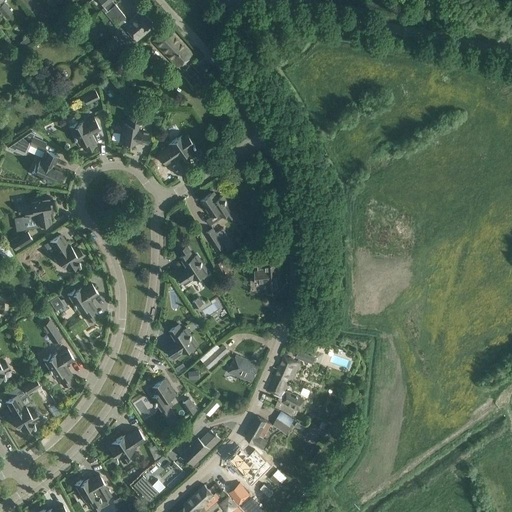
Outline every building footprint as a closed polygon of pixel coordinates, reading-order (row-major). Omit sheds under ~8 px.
[(39,6),(34,0),(18,0),(43,28),(44,28),(49,24),(50,23),(37,8),(39,6)] [(129,47),(147,31),(154,25),(142,10),(129,21),(112,1),(113,0),(98,0),(98,1),(104,8),(102,10),(119,30),(116,32),(129,47)] [(0,5),(0,11),(2,13),(2,12),(5,10),(8,7),(5,3),(4,3),(1,6),(1,5),(0,5)] [(2,12),(2,13),(6,17),(9,14),(12,11),(8,7),(5,10),(2,12)] [(177,66),(184,60),(192,53),(168,27),(152,40),(177,66)] [(26,35),(20,41),(24,46),(30,40),(26,35)] [(2,59),(8,66),(20,56),(14,49),(2,59)] [(99,97),(95,90),(94,88),(88,91),(89,92),(82,96),(86,104),(99,97)] [(175,100),(175,88),(160,88),(160,99),(175,100)] [(151,119),(140,117),(134,116),(128,115),(128,120),(127,124),(123,123),(120,143),(130,144),(130,143),(136,144),(137,142),(147,144),(151,119)] [(100,129),(95,120),(94,117),(84,122),(83,120),(78,123),(77,121),(68,126),(78,145),(82,144),(85,150),(96,145),(92,137),(91,137),(90,134),(100,129)] [(30,132),(8,147),(15,151),(16,149),(26,153),(27,150),(43,157),(41,160),(40,159),(37,165),(36,164),(31,173),(42,178),(51,182),(53,178),(60,181),(65,170),(56,167),(53,166),(58,155),(49,151),(46,150),(43,148),(46,142),(33,136),(34,134),(30,132)] [(181,134),(168,144),(169,145),(158,153),(165,164),(177,156),(178,158),(180,156),(181,156),(185,153),(189,158),(195,153),(191,148),(190,147),(193,145),(193,146),(194,145),(186,133),(183,136),(181,134)] [(200,200),(211,216),(219,211),(222,217),(226,214),(229,219),(236,214),(232,209),(222,195),(218,198),(213,191),(200,200)] [(39,226),(39,225),(41,225),(51,223),(49,212),(51,212),(50,206),(52,206),(50,196),(40,198),(30,200),(31,203),(27,204),(17,205),(18,213),(24,212),(24,216),(21,217),(23,229),(39,226)] [(215,232),(224,246),(228,251),(237,246),(224,226),(215,232)] [(224,246),(215,232),(212,227),(206,232),(217,250),(224,246)] [(10,242),(8,244),(12,250),(14,249),(15,250),(32,239),(27,231),(10,242)] [(78,264),(80,263),(79,262),(77,260),(78,259),(79,259),(84,255),(80,249),(75,252),(72,247),(71,248),(69,245),(68,246),(60,234),(49,241),(57,253),(55,254),(61,263),(61,264),(64,268),(66,267),(68,271),(78,264)] [(255,245),(252,241),(246,246),(249,250),(255,245)] [(192,253),(186,245),(180,249),(183,254),(179,257),(184,264),(185,264),(186,266),(177,273),(184,284),(193,278),(194,279),(199,276),(200,278),(208,272),(197,254),(193,256),(192,254),(192,253)] [(39,258),(33,249),(18,260),(24,269),(39,258)] [(11,250),(2,255),(5,260),(13,254),(11,250)] [(277,264),(269,265),(269,264),(269,255),(254,256),(254,265),(257,265),(258,270),(255,270),(256,283),(266,282),(267,292),(279,291),(277,264)] [(222,278),(230,273),(223,259),(214,263),(222,278)] [(67,294),(73,304),(78,312),(82,310),(84,313),(83,313),(89,321),(95,317),(92,312),(96,310),(91,302),(90,302),(89,300),(98,293),(91,282),(82,288),(81,287),(76,290),(75,289),(67,294)] [(203,303),(199,297),(192,301),(196,307),(203,303)] [(54,309),(62,305),(59,298),(50,302),(54,309)] [(45,306),(40,309),(45,316),(50,313),(45,306)] [(41,324),(53,343),(61,337),(49,319),(41,324)] [(198,346),(191,336),(186,328),(182,330),(178,323),(168,330),(173,338),(174,337),(176,340),(166,346),(173,358),(182,352),(183,353),(188,350),(189,351),(198,346)] [(219,347),(216,344),(200,358),(209,368),(229,350),(223,344),(219,347)] [(51,354),(43,359),(47,366),(49,369),(55,377),(58,375),(58,376),(59,378),(64,387),(71,382),(68,378),(72,375),(67,367),(66,368),(64,365),(74,359),(67,348),(58,353),(58,354),(57,352),(52,355),(51,354)] [(298,351),(296,357),(313,363),(315,357),(298,351)] [(236,355),(230,367),(228,372),(252,382),(259,365),(236,355)] [(295,371),(300,362),(293,359),(284,355),(268,390),(280,395),(276,407),(295,415),(297,410),(301,411),(305,399),(301,397),(286,390),(285,390),(283,389),(280,388),(285,378),(290,381),(295,371)] [(0,378),(2,377),(3,376),(5,375),(4,374),(2,372),(3,371),(4,371),(9,367),(5,361),(0,363),(0,378)] [(185,369),(182,364),(175,368),(179,373),(185,369)] [(198,370),(188,371),(189,379),(199,378),(198,370)] [(21,386),(26,394),(40,385),(35,378),(21,386)] [(176,394),(171,386),(165,378),(152,386),(157,393),(152,396),(161,410),(165,416),(171,412),(168,407),(172,404),(168,399),(176,394)] [(298,392),(306,395),(308,388),(301,385),(298,392)] [(39,417),(35,410),(30,413),(25,406),(23,407),(16,395),(5,402),(12,414),(11,415),(12,417),(12,418),(19,429),(21,428),(23,432),(35,425),(34,423),(32,421),(33,420),(34,420),(39,417)] [(182,402),(190,414),(197,410),(189,398),(182,402)] [(206,412),(209,416),(220,404),(216,401),(206,412)] [(291,422),(281,417),(279,415),(273,424),(274,424),(286,431),(291,422)] [(272,424),(269,422),(257,416),(245,437),(262,447),(266,439),(264,437),(272,424)] [(145,439),(143,436),(138,428),(126,436),(125,434),(122,436),(111,443),(112,445),(108,447),(116,459),(117,458),(117,457),(120,456),(120,457),(124,463),(130,459),(127,454),(135,449),(133,447),(145,439)] [(210,449),(209,449),(220,439),(210,429),(200,439),(198,437),(181,453),(193,465),(210,449)] [(249,479),(261,467),(260,466),(266,460),(254,448),(248,454),(240,446),(228,458),(249,479)] [(82,479),(74,484),(79,493),(84,501),(87,499),(89,503),(94,511),(101,508),(99,504),(106,499),(112,496),(106,485),(104,482),(99,474),(89,479),(89,478),(83,480),(82,479)] [(142,475),(132,484),(149,503),(149,502),(159,493),(159,492),(164,487),(157,479),(152,485),(142,475)] [(239,502),(249,492),(240,482),(229,491),(239,502)] [(180,509),(177,511),(203,511),(206,510),(218,499),(214,495),(211,492),(204,484),(183,503),(185,505),(180,509)] [(129,511),(121,496),(113,501),(119,511),(129,511)] [(138,498),(131,502),(136,511),(143,507),(138,498)]
